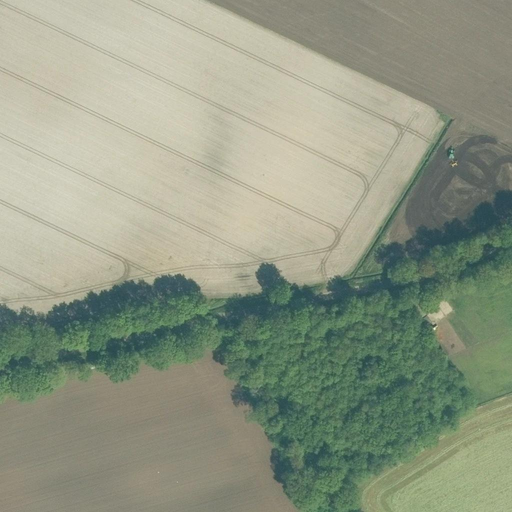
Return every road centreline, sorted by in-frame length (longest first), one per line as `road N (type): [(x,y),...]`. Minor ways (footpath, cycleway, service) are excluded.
road 1 (unclassified): [(0,370),(137,331),(391,283),(511,238)]
road 2 (track): [(221,315),(332,511)]
